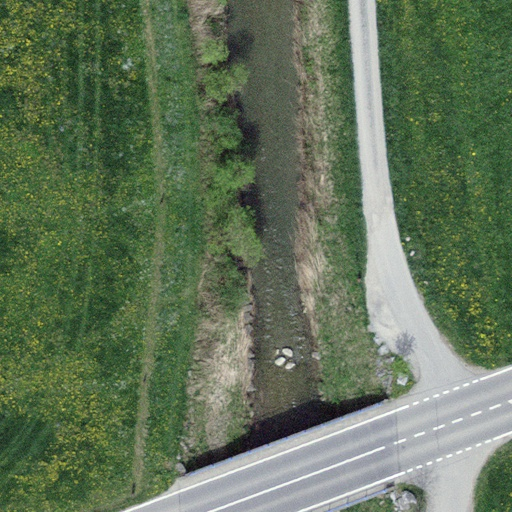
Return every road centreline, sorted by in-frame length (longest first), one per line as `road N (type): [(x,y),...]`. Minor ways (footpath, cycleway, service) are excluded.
road 1 (track): [(440,511),(452,422),(387,260),(370,0)]
road 2 (tertiary): [(209,511),(511,400)]
